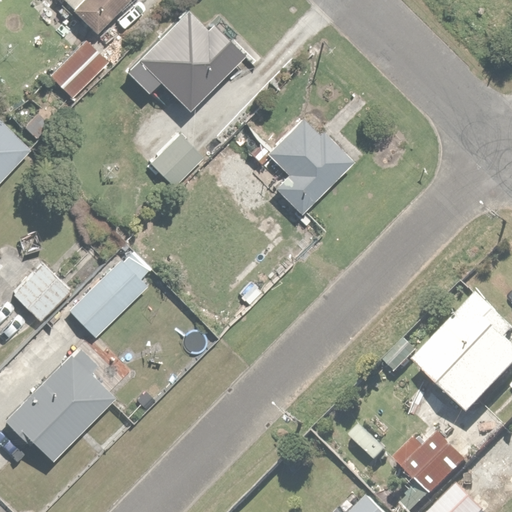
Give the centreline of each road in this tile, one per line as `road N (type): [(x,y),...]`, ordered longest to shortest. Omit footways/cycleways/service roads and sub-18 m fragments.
road 1 (residential): [(141,511),(505,144)]
road 2 (residential): [(362,0),(505,144)]
